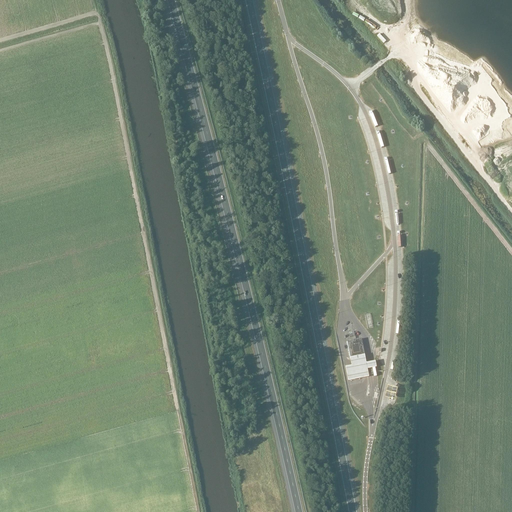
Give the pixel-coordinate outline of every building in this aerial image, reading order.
[(387,27),(393,38),(396,36),(390,25),(387,27)] [(387,53),(392,49),(379,33),(374,37),(387,53)] [(361,340),(347,343),(350,359),(365,356),(361,340)] [(376,369),(375,363),(366,365),(365,356),(350,359),(351,368),(345,369),(348,383),(369,379),(368,371),(376,369)] [(396,389),(386,387),(384,399),(394,401),(396,389)]
